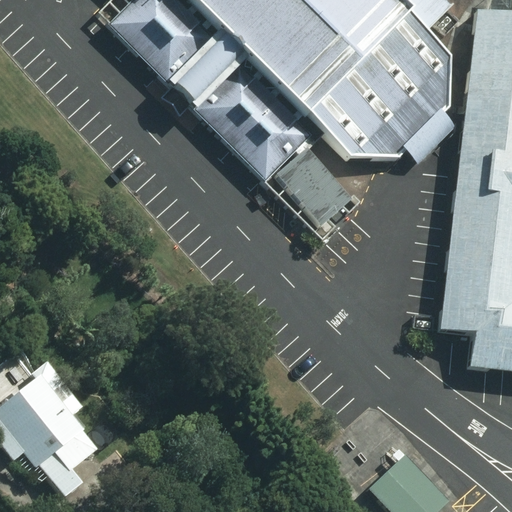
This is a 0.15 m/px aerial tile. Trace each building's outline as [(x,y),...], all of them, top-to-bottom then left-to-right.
[(133,0),(109,24),(261,185),(302,146),(307,151),(323,136),(346,160),(396,160),(403,153),(415,165),(453,129),(440,115),(447,109),(448,60),(423,34),(448,9),(439,0),(133,0)] [(511,0),(508,0),(507,15),(474,13),(437,333),(470,337),(467,370),(511,374),(511,0)] [(347,203),(304,151),(273,178),(316,229),(347,203)] [(74,413),(40,369),(27,379),(31,384),(0,408),(0,451),(10,464),(20,456),(32,472),(35,470),(61,502),(77,489),(67,475),(92,455),(77,436),(79,435),(67,419),(74,413)] [(439,511),(448,504),(402,458),(366,492),(384,511),(439,511)]
